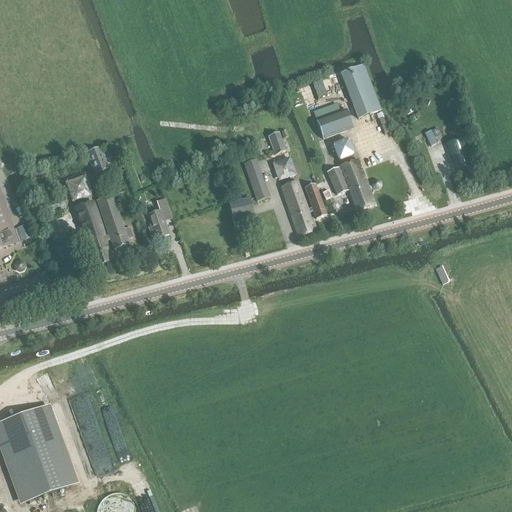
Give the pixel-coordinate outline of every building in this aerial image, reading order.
[(364,66),(340,75),(358,121),(381,112),(364,66)] [(451,107),(444,111),(454,132),(461,129),(451,107)] [(324,140),(353,129),(345,110),(316,122),(324,140)] [(431,148),(437,145),(431,132),(425,135),(431,148)] [(275,156),(286,152),(279,133),(268,137),(275,156)] [(462,139),(447,144),(457,173),(472,167),(462,139)] [(339,162),(355,156),(348,140),(333,146),(339,162)] [(100,148),(87,153),(94,174),(95,174),(99,187),(112,182),(111,177),(100,148)] [(244,165),(258,202),(270,198),(256,161),(244,165)] [(371,186),(368,187),(358,161),(340,168),(326,174),(337,197),(349,192),(356,212),(374,205),(369,190),(372,188),(372,190),(374,191),(376,192),(378,191),(380,190),(381,189),(381,188),(382,187),(382,185),(381,184),(380,182),(378,181),(377,181),(374,181),(373,182),(371,184),(371,186)] [(42,171),(41,164),(29,168),(30,171),(34,182),(47,178),(49,168),(48,168),(48,167),(43,168),(44,170),(42,171)] [(71,204),(92,197),(85,177),(65,184),(71,204)] [(305,189),(312,209),(309,210),(299,182),(281,189),(299,239),(317,232),(312,218),(310,219),(308,213),(313,212),(316,220),(327,216),(315,185),(305,189)] [(0,188),(0,249),(30,239),(26,226),(15,230),(0,188)] [(329,191),(323,194),(326,201),(332,199),(329,191)] [(94,268),(113,261),(107,242),(110,241),(113,250),(129,245),(128,240),(133,238),(130,228),(124,230),(113,197),(97,202),(108,237),(106,238),(94,204),(74,210),(94,268)] [(156,203),(159,212),(168,209),(165,200),(156,203)] [(233,222),(255,217),(250,200),(244,202),(229,205),(233,222)] [(160,211),(147,216),(151,228),(149,229),(153,241),(168,236),(160,211)] [(257,226),(255,217),(233,222),(236,232),(257,226)] [(62,246),(56,249),(61,262),(68,260),(62,246)] [(16,264),(14,268),(15,272),(19,274),(24,273),(26,269),(24,264),(20,262),(16,264)] [(0,302),(2,310),(51,296),(46,277),(38,279),(38,277),(23,281),(24,284),(0,290),(0,302)] [(41,410),(0,425),(28,502),(70,487),(41,410)]
